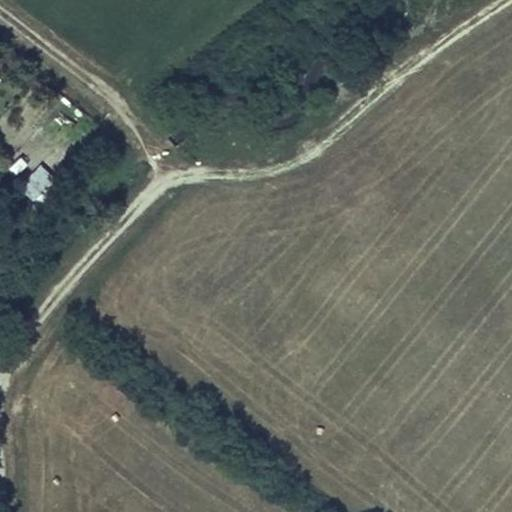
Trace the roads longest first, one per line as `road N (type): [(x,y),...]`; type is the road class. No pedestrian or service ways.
road 1 (track): [(0,385),(73,274),(142,215),(165,174),(132,110),(0,4)]
road 2 (track): [(492,0),(429,33),(289,147),(165,174)]
